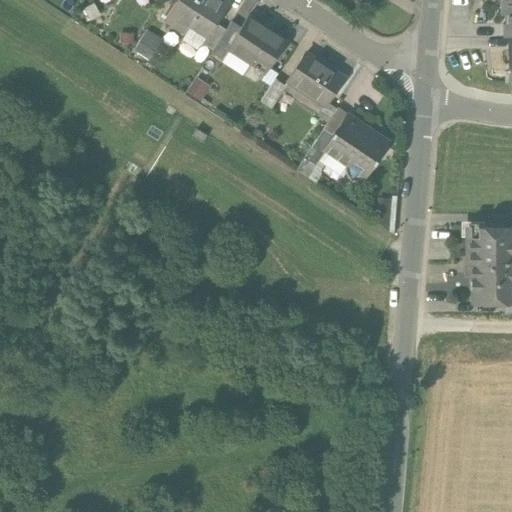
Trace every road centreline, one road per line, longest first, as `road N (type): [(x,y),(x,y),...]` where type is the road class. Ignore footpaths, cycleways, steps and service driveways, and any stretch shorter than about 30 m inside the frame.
road 1 (tertiary): [(392,511),(425,90)]
road 2 (residential): [(425,90),(290,0)]
